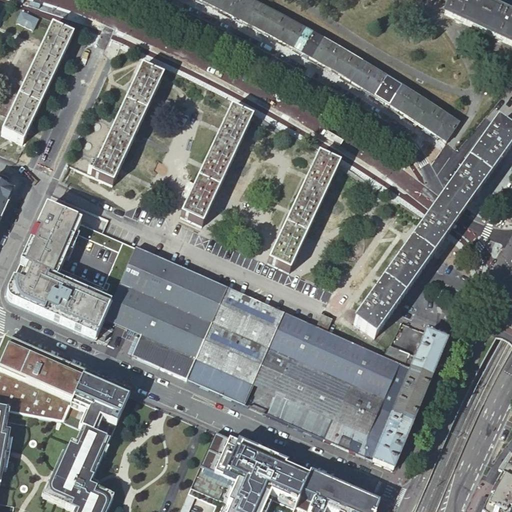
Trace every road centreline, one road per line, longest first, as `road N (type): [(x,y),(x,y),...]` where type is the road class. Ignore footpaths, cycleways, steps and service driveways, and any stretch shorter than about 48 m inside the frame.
road 1 (residential): [(411,501),(0,321)]
road 2 (residential): [(438,206),(414,148),(256,52),(147,0)]
road 3 (residential): [(40,181),(321,310)]
road 4 (tertiary): [(505,292),(411,501)]
road 5 (residential): [(123,0),(40,181)]
road 6 (tertiary): [(453,511),(511,380)]
